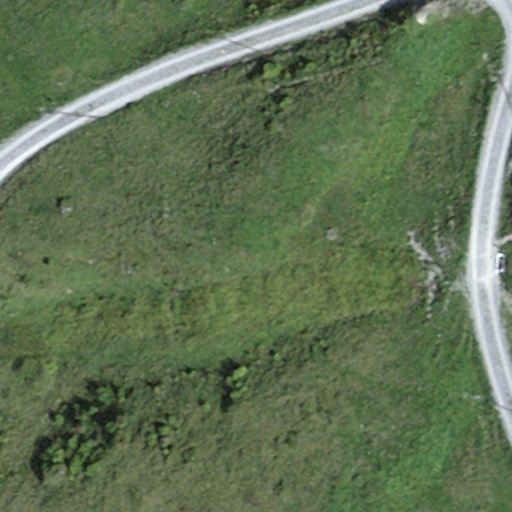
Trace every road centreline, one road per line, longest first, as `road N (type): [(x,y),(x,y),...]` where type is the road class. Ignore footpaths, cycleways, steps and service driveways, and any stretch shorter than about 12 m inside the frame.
road 1 (track): [(0,166),(127,87),(227,44),(376,0)]
road 2 (track): [(511,85),(489,162),(481,275),(511,402)]
